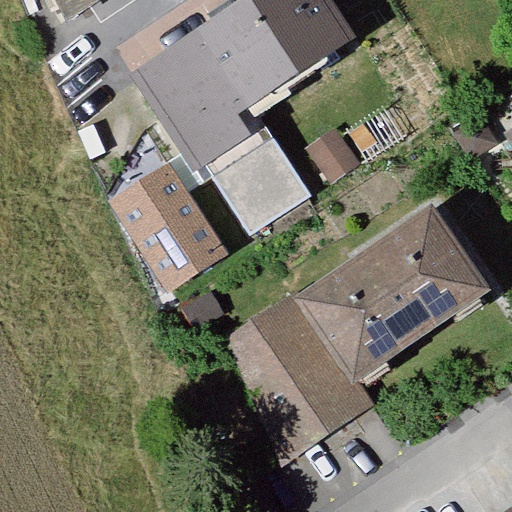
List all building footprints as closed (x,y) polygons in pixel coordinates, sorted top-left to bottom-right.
[(51,0),(71,31),(121,0),(51,0)] [(278,0),(135,91),(186,169),(196,162),(252,126),(354,62),(314,0),(278,0)] [(196,162),(252,249),(308,214),(252,126),(196,162)] [(304,161),(331,199),(359,179),(332,141),(304,161)] [(511,146),(501,153),(511,169),(511,146)] [(167,183),(111,218),(167,311),(225,277),(167,183)] [(290,312),(358,408),(494,311),(426,216),(290,312)] [(280,476),(371,422),(358,408),(290,312),(283,301),(220,337),(280,476)]
